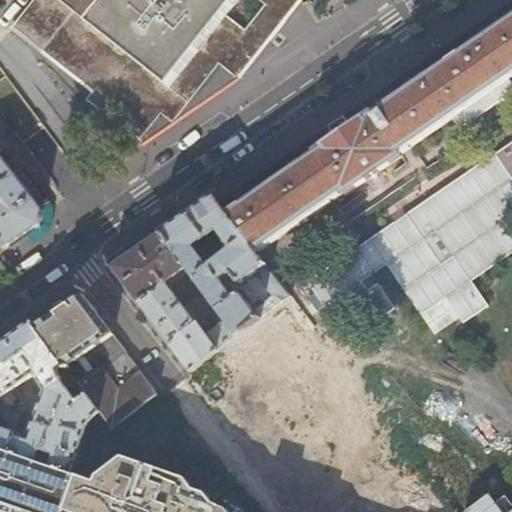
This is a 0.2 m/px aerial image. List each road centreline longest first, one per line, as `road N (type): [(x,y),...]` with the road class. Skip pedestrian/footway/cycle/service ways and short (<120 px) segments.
road 1 (tertiary): [(72,248),(429,0)]
road 2 (residential): [(72,248),(273,511)]
